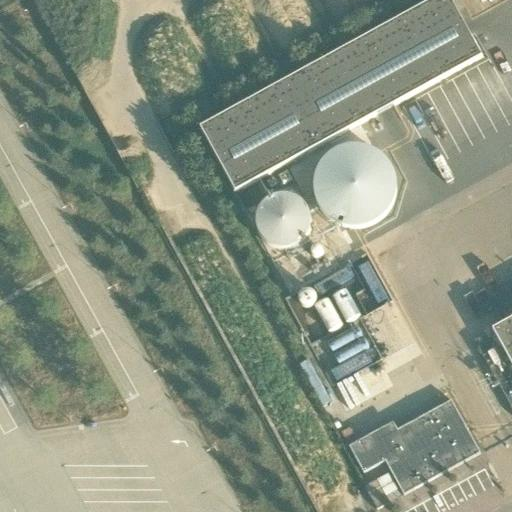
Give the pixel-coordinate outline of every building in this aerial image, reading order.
[(450,0),(434,0),(200,128),(235,193),(483,58),(450,0)] [(315,181),(314,189),(315,195),(318,205),(321,211),(328,219),(336,225),(342,227),(349,229),(355,229),(363,229),(373,225),(379,222),(384,217),(389,212),(392,205),(395,199),(396,188),(396,181),(393,171),(389,166),(383,158),(377,154),(371,151),(362,148),(355,147),(348,148),(337,151),(331,155),(326,159),(321,165),(318,171),(315,181)] [(257,216),(256,222),(257,231),(259,236),(262,241),(267,245),(272,248),(280,250),(286,250),(292,249),(297,247),(302,243),(307,236),(309,230),(310,225),(310,219),(308,213),(304,206),(299,202),(294,198),(286,196),(277,197),(271,199),(266,202),(262,206),(259,211),(257,216)] [(481,336),(474,340),(479,348),(478,348),(511,410),(511,319),(492,330),(494,334),(493,341),(485,345),(481,336)] [(371,435),(349,447),(364,474),(385,462),(403,496),(480,454),(451,401),(398,430),(375,442),(371,435)] [(364,487),(368,494),(377,511),(390,505),(376,480),(364,487)]
